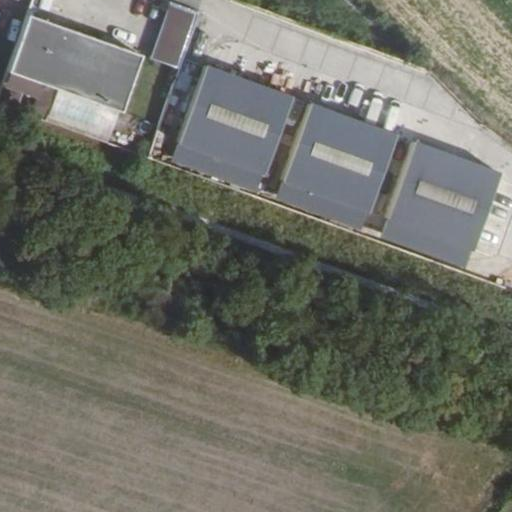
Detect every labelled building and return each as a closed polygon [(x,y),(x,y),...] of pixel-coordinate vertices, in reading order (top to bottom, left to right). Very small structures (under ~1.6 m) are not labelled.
[(177,63),(196,8),(172,0),(167,0),(148,53),(177,63)] [(136,52),(24,10),(1,74),(14,78),(113,114),(136,52)] [(189,64),(160,166),(253,193),(282,91),(189,64)] [(14,78),(1,74),(0,75),(0,108),(2,109),(14,78)] [(351,231),(383,131),(294,102),(262,203),(351,231)] [(442,157),(404,143),(376,219),(415,233),(442,157)] [(376,219),(369,239),(408,253),(415,233),(376,219)]
